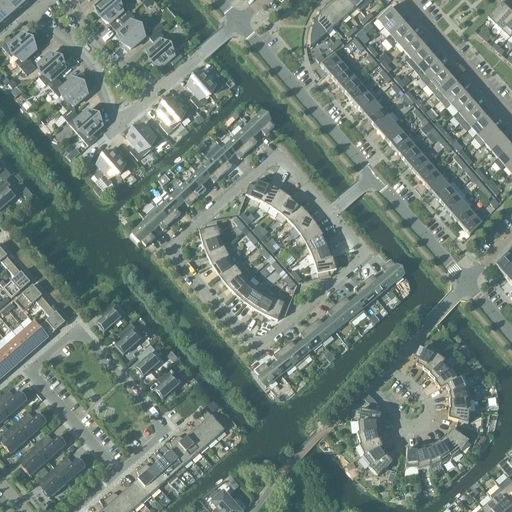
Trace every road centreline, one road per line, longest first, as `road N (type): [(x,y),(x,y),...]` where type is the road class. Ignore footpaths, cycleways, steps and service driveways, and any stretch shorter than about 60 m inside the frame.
road 1 (residential): [(269,160),(172,253),(249,344),(263,344),(359,260),(331,214)]
road 2 (residential): [(114,476),(166,433),(78,331),(26,374)]
road 3 (unclassified): [(372,178),(238,19)]
road 4 (residential): [(253,511),(368,385)]
road 5 (residential): [(511,119),(411,0)]
road 6 (unclassified): [(467,281),(372,178)]
road 7 (residential): [(26,374),(114,476)]
road 8 (residential): [(71,0),(93,47),(157,89)]
road 9 (residential): [(102,89),(35,20),(47,0)]
